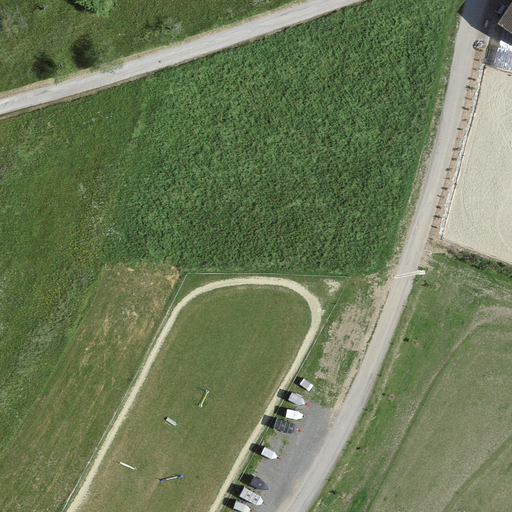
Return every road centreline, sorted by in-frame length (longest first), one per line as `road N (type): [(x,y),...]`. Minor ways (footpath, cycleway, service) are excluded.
road 1 (track): [(478,0),(464,108),(443,172),(341,446),(298,511)]
road 2 (track): [(332,0),(0,107)]
